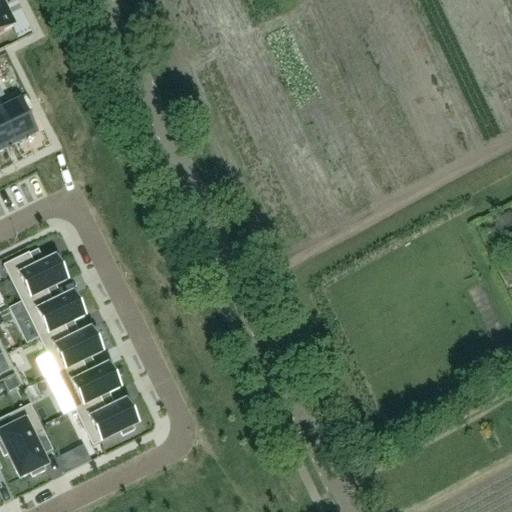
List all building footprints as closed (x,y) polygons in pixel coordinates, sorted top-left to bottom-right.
[(3,8),(0,9),(0,33),(13,27),(3,8)] [(20,103),(0,113),(0,116),(14,146),(36,136),(20,103)] [(0,116),(0,152),(14,146),(0,116)] [(28,255),(3,268),(21,304),(66,282),(55,259),(35,269),(28,255)] [(66,282),(21,304),(39,340),(47,336),(84,318),(72,295),(53,305),(47,292),(66,283),(66,282)] [(47,336),(39,340),(56,376),(101,354),(90,331),(71,341),(65,328),(84,319),(84,318),(47,336)] [(101,354),(56,376),(74,412),(119,390),(108,367),(88,377),(82,364),(102,354),(101,354)] [(119,390),(74,412),(92,448),(120,434),(122,438),(134,432),(132,429),(137,426),(126,403),(106,412),(100,400),(119,390)] [(0,434),(0,441),(4,450),(1,452),(7,465),(11,463),(19,480),(30,475),(32,479),(45,472),(43,469),(46,467),(41,457),(32,437),(43,432),(30,407),(7,417),(13,429),(0,434)]
